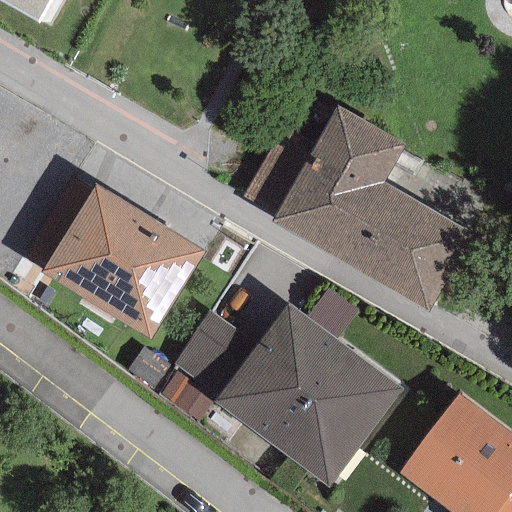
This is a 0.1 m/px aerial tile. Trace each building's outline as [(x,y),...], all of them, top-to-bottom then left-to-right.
[(0,0),(0,3),(34,22),(47,0),(0,0)] [(272,223),(428,313),(477,238),(382,183),(403,147),(336,106),(304,164),(273,144),(241,197),(273,219),(272,223)] [(149,341),(203,254),(95,186),(39,275),(149,341)] [(305,318),(335,341),(357,311),(327,289),(305,318)] [(328,489),(401,391),(335,341),(305,318),(287,304),(213,403),(328,489)] [(511,511),(511,436),(458,396),(398,475),(446,511),(511,511)]
